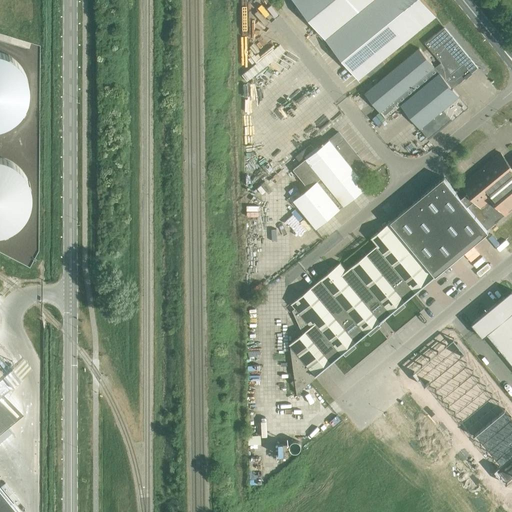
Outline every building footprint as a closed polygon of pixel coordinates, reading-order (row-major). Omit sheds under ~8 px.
[(382,60),(436,16),(423,0),(293,0),(358,79),(366,73),(369,77),(385,64),(382,60)] [(474,72),(478,68),(444,28),(425,44),(440,63),(435,68),(419,49),(364,94),(385,119),(400,106),(407,113),(413,121),(429,140),(468,107),(444,79),(450,74),(458,84),(474,72)] [(29,87),(26,75),(19,65),(9,57),(0,53),(0,128),(5,127),(16,121),(24,111),(28,99),(29,87)] [(361,179),(370,171),(339,132),(293,169),(309,188),(294,200),(316,228),(367,187),(361,179)] [(455,191),(487,230),(511,209),(511,158),(508,162),(501,153),(462,185),(463,185),(455,191)] [(31,193),(27,181),(20,171),(11,163),(0,158),(0,235),(7,233),(18,227),(25,217),(30,205),(31,193)] [(372,182),(376,186),(381,182),(377,177),(372,182)] [(391,222),(436,275),(489,232),(487,230),(455,191),(444,178),(391,221),(391,222)] [(292,182),(285,188),(289,192),(296,186),(292,182)] [(262,220),(261,204),(249,204),(249,221),(262,220)] [(391,222),(372,237),(375,240),(378,245),(346,271),(340,263),(332,269),(331,268),(327,271),(328,273),(292,303),(296,308),(292,310),(302,333),(289,344),(290,349),(291,357),(292,365),(293,369),(294,376),(295,383),(296,391),(297,393),(314,379),(317,376),(316,375),(332,362),(436,275),(391,222)] [(511,290),(496,304),(508,318),(511,313),(511,290)] [(496,304),(488,310),(500,324),(504,321),(508,318),(496,304)] [(488,310),(480,317),(491,331),(500,324),(488,310)] [(480,317),(472,324),(483,338),(488,334),(491,331),(480,317)] [(491,331),(488,334),(494,341),(509,328),(504,321),(500,324),(491,331)] [(509,328),(494,341),(500,349),(511,339),(511,331),(510,328),(509,328)] [(455,338),(439,351),(450,365),(462,355),(466,351),(455,338)] [(511,339),(500,349),(507,357),(511,352),(511,339)] [(439,351),(431,358),(442,371),(448,366),(450,365),(439,351)] [(450,365),(448,366),(454,374),(468,363),(462,355),(450,365)] [(431,358),(423,364),(434,378),(442,371),(431,358)] [(468,363),(454,374),(461,382),(474,370),(468,363)] [(423,364),(415,371),(426,385),(431,381),(434,378),(423,364)] [(434,378),(431,381),(437,389),(454,374),(448,366),(442,371),(434,378)] [(474,370),(461,382),(467,389),(481,378),(474,370)] [(454,374),(437,389),(443,396),(461,382),(454,374)] [(481,378),(467,389),(474,397),(487,386),(481,378)] [(461,382),(443,396),(450,404),(467,389),(461,382)] [(0,431),(22,413),(0,386),(0,431)] [(487,386),(474,397),(480,405),(494,393),(487,386)] [(467,389),(450,404),(456,412),(474,397),(467,389)] [(494,393),(480,405),(487,412),(500,401),(494,393)] [(474,397),(456,412),(463,419),(480,405),(474,397)] [(500,401),(487,412),(493,420),(506,409),(500,401)] [(480,405),(463,419),(469,427),(487,412),(480,405)] [(511,415),(506,409),(493,420),(499,428),(511,417),(511,415)] [(487,412),(469,427),(475,435),(493,420),(487,412)] [(511,417),(499,428),(506,435),(511,430),(511,417)] [(493,420),(475,435),(482,442),(499,428),(493,420)] [(499,428),(482,442),(488,450),(506,435),(499,428)] [(263,442),(263,434),(251,434),(251,443),(263,442)] [(511,442),(506,435),(488,450),(495,458),(511,443),(511,442)] [(283,441),(282,453),(291,454),(292,441),(283,441)] [(511,443),(495,458),(501,465),(511,455),(511,443)] [(511,455),(501,465),(496,469),(508,483),(511,479),(511,455)] [(250,475),(256,486),(264,481),(257,470),(250,475)] [(20,511),(0,487),(0,511),(20,511)]
